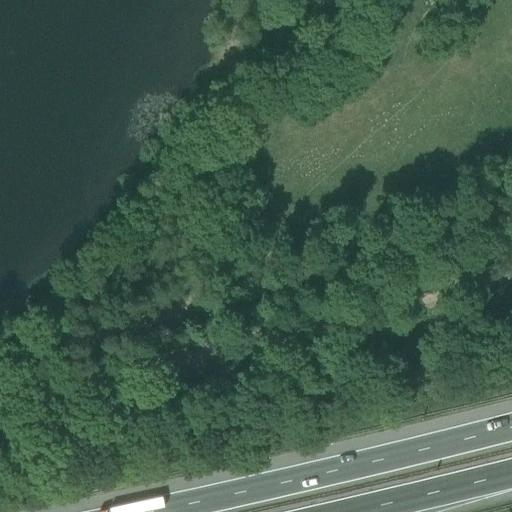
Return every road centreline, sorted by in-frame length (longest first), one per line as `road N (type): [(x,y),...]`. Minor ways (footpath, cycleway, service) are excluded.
road 1 (track): [(0,408),(282,338),(511,255)]
road 2 (motorway): [(511,426),(147,511)]
road 3 (motorway): [(355,511),(511,472)]
